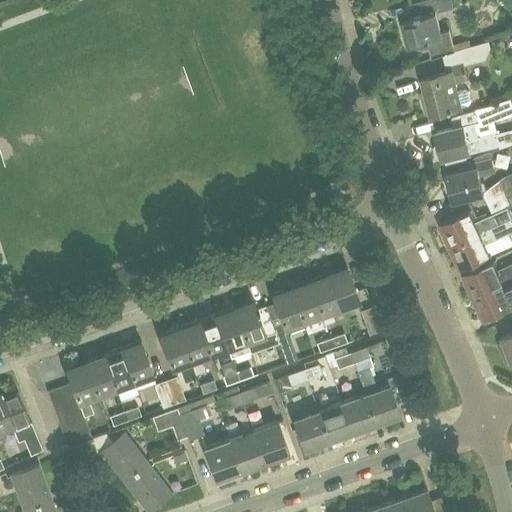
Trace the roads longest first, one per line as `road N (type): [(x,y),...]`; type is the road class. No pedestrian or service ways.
road 1 (residential): [(0,346),(346,225),(377,201)]
road 2 (residential): [(238,511),(485,425)]
road 3 (residential): [(485,425),(402,234),(377,201)]
road 4 (residential): [(377,201),(380,172),(322,0)]
